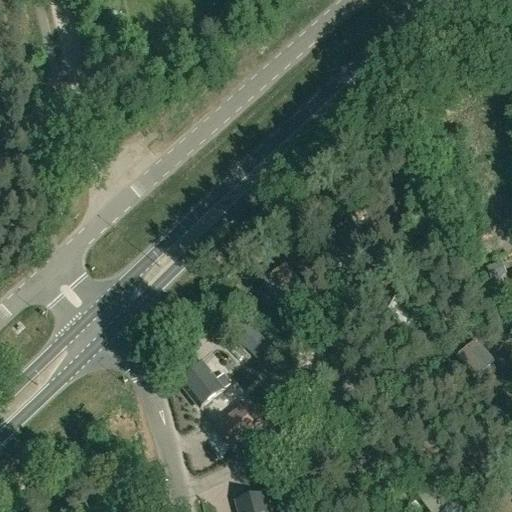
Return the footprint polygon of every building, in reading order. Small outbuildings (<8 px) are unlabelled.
[(347,262),(367,245),(349,224),(329,240),(347,262)] [(279,305),(301,288),(285,268),(263,285),(279,305)] [(409,334),(421,309),(397,297),(385,322),(409,334)] [(226,337),(237,326),(226,314),(214,325),(226,337)] [(246,323),(233,335),(264,367),(277,355),(246,323)] [(473,381),(494,365),(476,343),(456,360),(473,381)] [(223,393),(231,387),(223,376),(215,382),(204,367),(184,382),(183,387),(201,410),(223,393)] [(246,405),(216,429),(231,449),(261,424),(246,405)] [(362,486),(384,469),(368,448),(346,465),(362,486)] [(428,511),(443,511),(456,502),(440,482),(418,499),(428,511)] [(267,511),(264,497),(237,503),(239,511),(267,511)]
